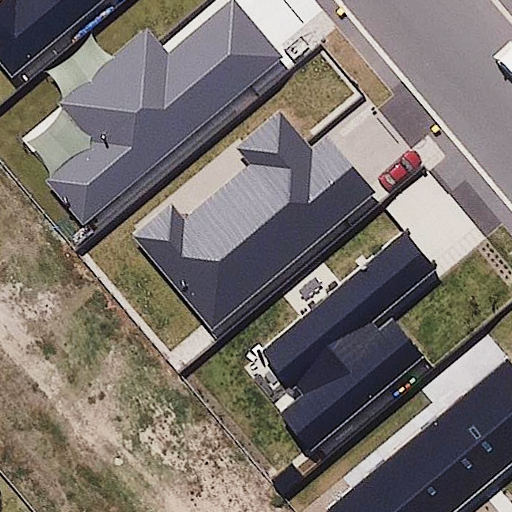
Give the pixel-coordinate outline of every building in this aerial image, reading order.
[(1,0),(0,1),(0,58),(13,74),(101,0),(1,0)] [(148,26),(59,99),(93,141),(46,180),(81,223),(284,56),(237,0),(229,0),(168,50),(148,26)] [(171,205),(137,233),(213,325),(376,193),(327,132),(312,144),(282,107),(236,144),(251,163),(182,219),(171,205)] [(404,231),(262,351),(301,392),(276,418),(307,453),(424,356),(386,312),(436,271),(404,231)] [(511,363),(505,356),(327,511),(455,511),(511,463),(511,363)]
